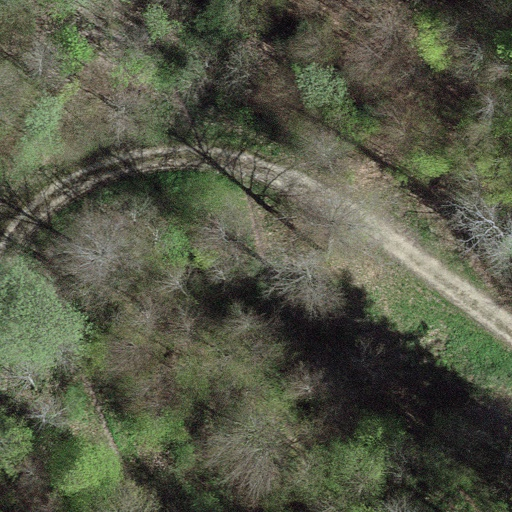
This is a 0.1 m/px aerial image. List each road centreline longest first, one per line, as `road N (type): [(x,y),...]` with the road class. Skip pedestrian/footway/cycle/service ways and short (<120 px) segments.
road 1 (track): [(511,330),(327,194),(212,151),(94,168),(49,190),(0,255)]
road 2 (track): [(145,511),(21,218)]
